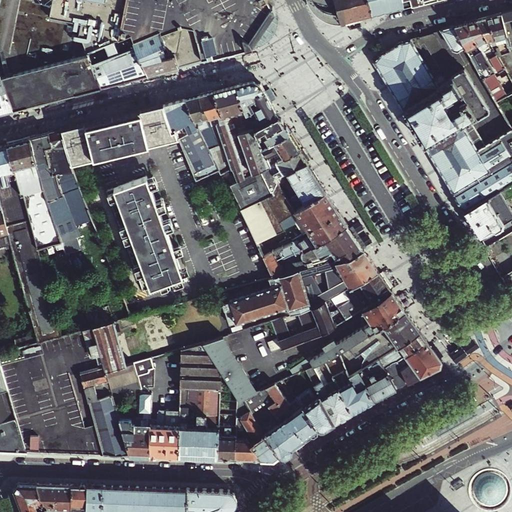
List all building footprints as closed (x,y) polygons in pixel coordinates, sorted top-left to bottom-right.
[(0,0),(0,66),(2,71),(15,107),(103,84),(89,50),(132,33),(135,39),(161,29),(167,27),(178,24),(196,19),(202,39),(199,40),(203,57),(215,55),(268,41),(261,27),(252,9),(247,0),(0,0)] [(247,0),(252,9),(270,1),(269,0),(247,0)] [(314,0),(315,1),(321,6),(328,10),(335,12),(340,22),(341,22),(335,0),(314,0)] [(348,20),(342,0),(335,0),(341,22),(348,20)] [(342,0),(348,20),(372,14),(368,0),(342,0)] [(368,0),(372,14),(404,5),(402,0),(368,0)] [(268,41),(279,38),(281,38),(283,36),(285,33),(286,32),(286,29),(285,27),(275,8),(274,5),(273,6),(270,1),(252,9),(261,27),(268,41)] [(502,12),(488,16),(494,39),(496,43),(498,46),(495,47),(496,50),(499,49),(502,53),(509,51),(508,47),(510,46),(509,45),(510,45),(502,12)] [(488,16),(477,19),(491,45),(496,43),(494,39),(488,16)] [(186,44),(190,62),(203,57),(199,40),(202,39),(196,19),(178,24),(183,44),(186,44)] [(491,45),(477,19),(466,22),(480,50),(486,59),(490,57),(503,78),(508,75),(496,55),(494,51),(492,48),(491,45)] [(480,50),(466,22),(455,25),(466,48),(470,55),(471,57),(477,54),(478,56),(477,57),(484,68),(479,71),(484,80),(495,73),(486,59),(480,50)] [(167,27),(161,29),(171,53),(176,52),(179,65),(190,62),(186,44),(183,44),(178,24),(167,27)] [(441,29),(454,51),(459,52),(466,48),(455,25),(441,29)] [(161,29),(135,39),(149,73),(179,65),(176,52),(171,53),(161,29)] [(89,50),(103,84),(149,73),(135,39),(132,33),(89,50)] [(380,55),(374,61),(453,192),(453,193),(464,211),(511,182),(511,126),(506,131),(485,143),(477,148),(463,123),(470,119),(474,116),(477,117),(487,111),(488,108),(464,69),(461,68),(453,73),(452,77),(439,85),(411,39),(403,41),(402,40),(380,54),(380,55)] [(486,59),(495,73),(508,94),(511,91),(507,83),(511,80),(508,75),(503,78),(490,57),(486,59)] [(0,110),(15,107),(2,71),(0,71),(0,110)] [(508,94),(495,73),(484,80),(497,100),(508,94)] [(253,95),(265,90),(261,83),(256,81),(237,85),(248,113),(259,107),(253,95)] [(248,113),(237,85),(228,87),(231,99),(233,99),(235,110),(239,108),(242,115),(244,114),(249,126),(253,125),(248,113)] [(228,87),(214,90),(246,177),(270,164),(263,147),(259,138),(254,128),(253,125),(249,126),(244,114),(242,115),(239,108),(235,110),(233,99),(231,99),(228,87)] [(246,177),(214,90),(200,94),(203,106),(205,106),(210,118),(220,147),(210,151),(219,171),(226,168),(231,166),(232,170),(235,175),(240,180),(246,177)] [(278,115),(265,90),(253,95),(259,107),(248,113),(253,125),(254,128),(278,115)] [(200,94),(187,97),(192,111),(191,111),(202,134),(211,130),(206,119),(210,118),(205,106),(203,106),(200,94)] [(174,129),(177,128),(180,136),(197,179),(219,171),(210,151),(202,134),(191,111),(192,111),(187,97),(164,103),(174,129)] [(164,103),(124,113),(137,146),(159,141),(180,136),(177,128),(174,129),(164,103)] [(124,113),(63,128),(72,163),(137,146),(124,113)] [(278,115),(254,128),(259,138),(284,124),(278,115)] [(511,126),(511,125),(505,115),(498,119),(506,131),(511,126)] [(485,143),(470,119),(463,123),(477,148),(485,143)] [(284,124),(259,138),(263,147),(289,132),(284,124)] [(57,174),(66,195),(74,216),(77,225),(93,219),(75,172),(72,163),(63,128),(50,131),(53,143),(46,145),(48,151),(54,175),(57,174)] [(53,143),(50,131),(45,133),(38,134),(42,153),(48,151),(46,145),(53,143)] [(270,164),(300,149),(289,132),(263,147),(270,164)] [(38,134),(31,136),(49,201),(66,195),(57,174),(54,175),(48,151),(42,153),(38,134)] [(31,136),(8,142),(16,170),(17,170),(23,194),(24,193),(39,248),(56,243),(58,249),(65,247),(57,222),(49,201),(31,136)] [(16,170),(8,142),(0,143),(0,194),(13,245),(17,260),(40,340),(63,334),(39,248),(24,193),(23,194),(17,170),(16,170)] [(246,177),(240,180),(238,181),(230,186),(232,190),(242,209),(273,193),(284,188),(278,178),(277,176),(308,161),(300,149),(270,164),(246,177)] [(284,188),(315,172),(308,161),(277,176),(278,178),(284,188)] [(326,190),(315,172),(284,188),(291,201),(295,207),(326,190)] [(147,175),(115,187),(151,287),(184,275),(147,175)] [(511,196),(511,182),(464,211),(479,236),(492,229),(496,231),(502,227),(504,222),(511,217),(511,209),(507,200),(511,196)] [(291,201),(284,188),(273,193),(278,208),(291,201)] [(304,231),(308,229),(339,211),(326,190),(295,207),(291,201),(278,208),(273,193),(242,209),(258,242),(283,230),(279,221),(285,218),(292,217),(304,231)] [(0,248),(13,245),(0,194),(0,248)] [(66,195),(49,201),(57,222),(74,216),(66,195)] [(296,235),(297,237),(303,249),(347,223),(339,211),(308,229),(304,231),(296,235)] [(297,237),(292,240),(264,256),(272,272),(274,277),(285,274),(285,273),(296,269),(298,270),(346,257),(364,248),(347,223),(303,249),(297,237)] [(511,231),(488,246),(492,253),(503,247),(507,255),(511,251),(511,231)] [(287,305),(289,314),(310,308),(316,305),(314,296),(318,295),(313,278),(310,279),(309,273),(320,270),(325,269),(337,293),(379,269),(364,248),(346,257),(298,270),(296,269),(285,273),(285,274),(274,277),(271,278),(273,286),(222,302),(229,324),(287,305)] [(338,307),(345,319),(363,308),(392,289),(379,269),(337,293),(331,296),(338,307)] [(321,276),(320,270),(309,273),(310,279),(313,278),(321,276)] [(406,309),(392,289),(363,308),(367,316),(369,318),(363,322),(364,324),(337,342),(302,365),(305,369),(306,368),(314,365),(334,355),(347,347),(406,309)] [(281,347),(282,348),(323,332),(335,325),(325,299),(316,305),(310,308),(289,314),(271,320),(276,333),(281,347)] [(406,309),(347,347),(354,357),(359,353),(367,365),(379,357),(442,360),(408,312),(406,309)] [(107,371),(127,364),(117,328),(137,323),(134,315),(94,326),(105,364),(107,371)] [(82,370),(105,364),(94,326),(92,326),(63,334),(40,340),(0,350),(0,354),(27,450),(104,453),(82,370)] [(281,347),(276,333),(266,336),(271,351),(281,347)] [(204,341),(222,369),(237,394),(240,398),(244,396),(256,391),(221,335),(204,341)] [(182,347),(181,410),(180,425),(189,425),(190,386),(221,387),(222,369),(204,341),(182,347)] [(0,449),(27,450),(0,354),(0,449)] [(144,416),(152,417),(153,391),(151,391),(151,386),(156,386),(156,367),(155,367),(151,357),(132,363),(143,392),(140,393),(139,407),(144,408),(144,416)] [(395,389),(397,388),(379,357),(367,365),(359,370),(376,399),(383,395),(395,389)] [(442,360),(379,357),(397,388),(402,386),(441,366),(442,360)] [(107,371),(105,364),(82,370),(104,453),(131,454),(120,417),(115,399),(140,393),(143,392),(132,363),(127,364),(107,371)] [(320,394),(336,422),(354,412),(335,378),(325,384),(314,365),(306,368),(320,394)] [(376,399),(359,370),(347,376),(346,373),(344,369),(333,375),(335,378),(354,412),(376,399)] [(290,407),(290,404),(275,382),(256,391),(244,396),(281,454),(282,453),(283,454),(288,455),(293,451),(293,447),(292,446),(307,436),(310,434),(311,435),(315,436),(322,431),(303,405),(293,412),(290,407)] [(190,386),(189,425),(188,456),(205,457),(207,414),(220,414),(221,387),(190,386)] [(298,399),(303,405),(322,431),(334,423),(336,422),(320,394),(317,396),(310,386),(296,396),(298,399)] [(275,459),(281,454),(244,396),(240,398),(237,394),(237,423),(236,458),(246,458),(264,458),(275,459)] [(293,412),(303,405),(298,399),(290,404),(290,407),(293,412)] [(131,454),(150,454),(152,422),(152,417),(144,416),(144,408),(139,407),(139,415),(135,419),(134,423),(131,423),(132,420),(129,418),(120,417),(131,454)] [(150,454),(179,456),(180,425),(181,410),(161,408),(159,411),(159,422),(152,422),(150,454)] [(207,414),(205,457),(219,457),(220,422),(220,414),(207,414)] [(236,458),(237,423),(220,422),(219,457),(236,458)] [(180,425),(179,456),(188,456),(189,425),(180,425)] [(505,505),(507,503),(509,500),(511,496),(511,493),(511,490),(511,486),(511,483),(509,480),(507,477),(505,474),(502,472),(499,471),(496,470),(492,469),(489,469),(485,470),(482,472),(479,473),(476,476),(474,478),(473,481),(471,485),(471,488),(471,492),(471,495),(473,498),(474,501),(477,504),(479,506),(482,508),(485,509),(489,510),(492,510),(496,510),(499,509),(502,507),(505,505)] [(46,501),(38,482),(20,481),(16,488),(24,511),(30,511),(41,509),(39,504),(46,501)] [(38,482),(46,501),(48,507),(49,511),(71,511),(72,503),(73,483),(38,482)] [(89,484),(73,483),(72,503),(88,504),(89,484)] [(89,484),(88,504),(88,509),(87,511),(96,511),(96,509),(104,510),(105,484),(89,484)] [(104,510),(148,511),(186,511),(188,487),(105,484),(104,510)] [(229,489),(188,487),(186,511),(229,511),(235,506),(237,504),(238,501),(238,498),(237,496),(236,493),(234,491),(231,490),(229,489)]
